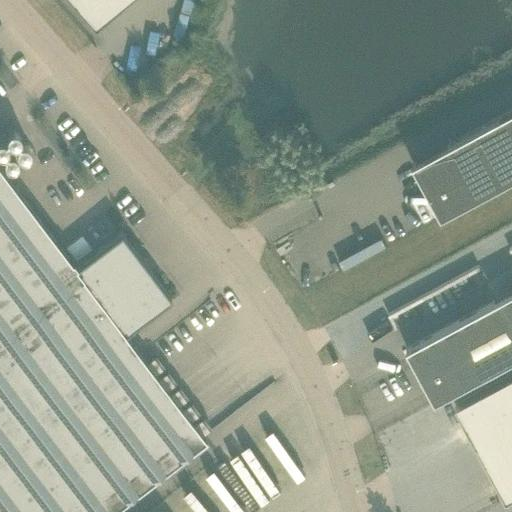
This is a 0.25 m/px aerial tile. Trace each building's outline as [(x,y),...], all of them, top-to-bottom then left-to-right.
[(70,0),(92,24),(119,0),(70,0)] [(511,108),(412,163),(441,216),(511,177),(511,108)] [(0,511),(105,511),(205,437),(204,435),(203,435),(124,331),(170,296),(120,230),(75,264),(71,259),(70,260),(0,167),(0,511)] [(434,400),(511,358),(511,289),(406,347),(434,400)] [(511,371),(455,403),(506,498),(511,494),(511,371)]
